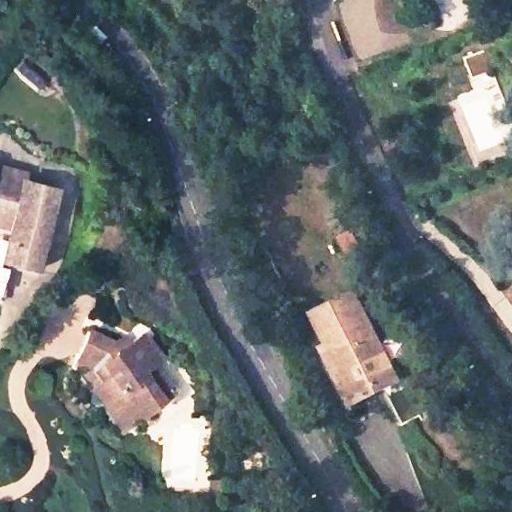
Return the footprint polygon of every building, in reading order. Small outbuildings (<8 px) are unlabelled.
[(0,221),(5,223),(2,234),(0,241),(0,253),(30,262),(49,198),(0,184),(0,221)] [(30,262),(0,253),(0,270),(26,278),(30,262)] [(405,381),(366,294),(311,319),(350,406),(405,381)] [(177,359),(162,331),(143,342),(137,330),(128,335),(101,321),(84,352),(99,358),(109,374),(105,377),(119,400),(125,396),(140,423),(189,393),(171,363),(177,359)] [(140,423),(125,396),(119,400),(105,377),(95,383),(126,432),(140,423)] [(412,401),(375,423),(410,478),(427,494),(457,477),(412,401)] [(463,487),(457,477),(427,494),(435,502),(463,487)]
